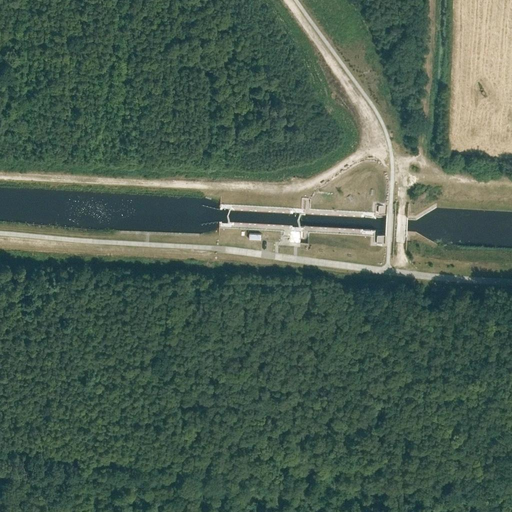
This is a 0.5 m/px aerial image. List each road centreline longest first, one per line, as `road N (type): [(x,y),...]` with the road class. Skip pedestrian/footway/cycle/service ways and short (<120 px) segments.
road 1 (track): [(0,173),(283,185),(322,177),(376,144),(391,156)]
road 2 (track): [(286,0),(376,144)]
road 3 (track): [(391,156),(401,168),(399,272)]
